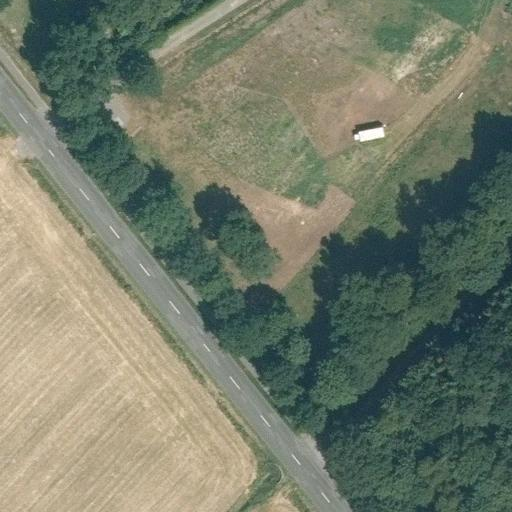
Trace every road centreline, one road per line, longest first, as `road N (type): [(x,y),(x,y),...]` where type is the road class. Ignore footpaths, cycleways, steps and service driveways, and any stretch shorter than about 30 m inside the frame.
road 1 (tertiary): [(0,89),(337,511)]
road 2 (track): [(308,475),(511,255)]
road 3 (unknown): [(67,138),(137,66),(237,0)]
